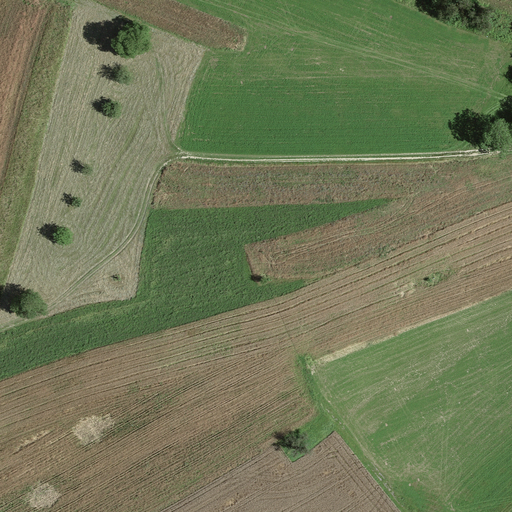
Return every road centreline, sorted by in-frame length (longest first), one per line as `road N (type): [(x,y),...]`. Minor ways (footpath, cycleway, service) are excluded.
road 1 (track): [(511,147),(420,165),(161,168),(133,235),(51,304),(0,325)]
road 2 (track): [(161,168),(191,51),(72,0)]
road 3 (track): [(411,511),(302,360)]
